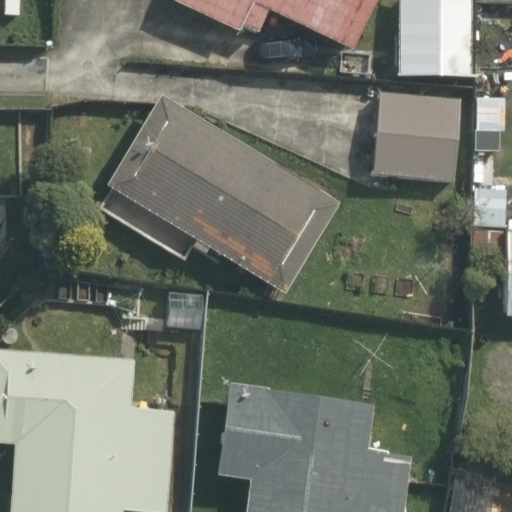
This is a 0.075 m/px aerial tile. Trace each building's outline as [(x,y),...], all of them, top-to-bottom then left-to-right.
[(262,15),(345,55),(371,0),(164,0),(162,5),(232,37),(236,30),(252,38),(262,15)] [(465,0),(393,0),(393,80),(465,81),(465,0)] [(368,178),(448,185),(456,104),(376,96),(368,178)] [(154,99),(98,190),(278,299),(335,206),(154,99)] [(511,321),(511,233),(501,233),(501,235),(501,259),(499,322),(511,321)] [(482,258),(501,259),(501,235),(482,235),(482,258)] [(1,511),(163,511),(171,415),(125,411),(129,362),(0,352),(0,448),(7,449),(1,511)] [(238,511),(400,511),(408,461),(363,454),(369,410),(223,389),(211,480),(243,485),(238,511)] [(449,475),(443,511),(487,511),(492,481),(449,475)]
